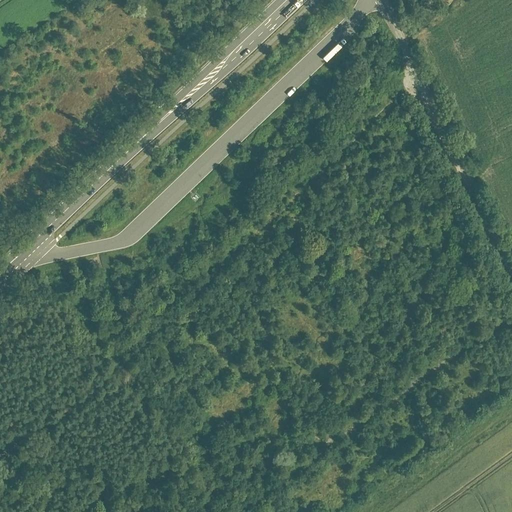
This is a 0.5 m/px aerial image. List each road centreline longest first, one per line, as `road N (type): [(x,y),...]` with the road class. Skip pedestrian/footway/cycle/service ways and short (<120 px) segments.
road 1 (primary): [(0,281),(290,0)]
road 2 (track): [(511,322),(234,511)]
road 3 (unclassified): [(382,0),(511,275)]
